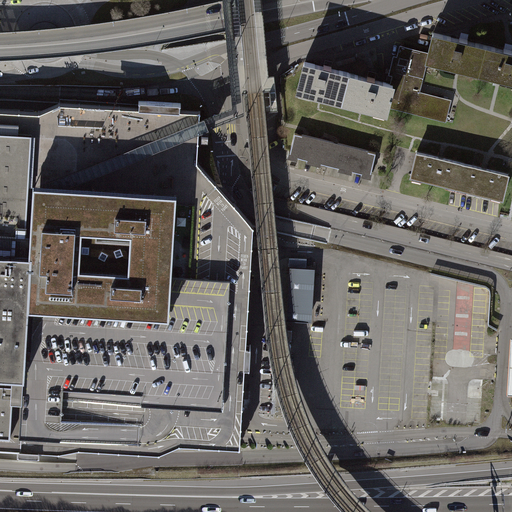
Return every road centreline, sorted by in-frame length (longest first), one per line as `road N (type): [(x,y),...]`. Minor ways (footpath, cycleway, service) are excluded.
road 1 (residential): [(511,235),(281,176),(256,157),(248,129),(256,78),(282,54),(479,0)]
road 2 (motorway): [(511,472),(51,501)]
road 3 (motorway): [(511,503),(51,501)]
road 4 (secondary): [(74,62),(150,71),(399,0)]
road 5 (primary): [(0,49),(95,41),(298,0)]
road 6 (unknown): [(502,380),(444,367),(447,293),(434,280),(413,279)]
